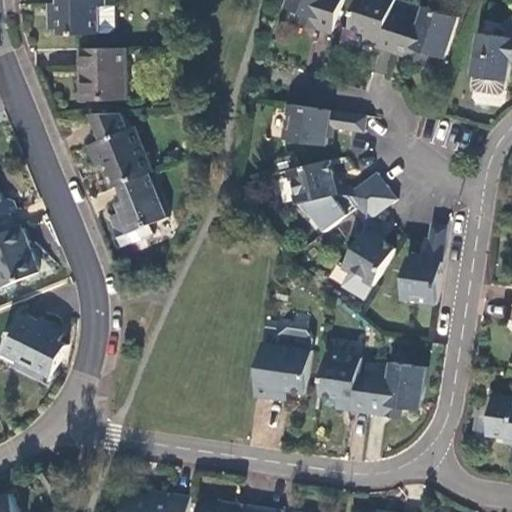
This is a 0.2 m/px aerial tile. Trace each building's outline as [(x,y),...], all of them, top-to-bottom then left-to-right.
[(107,0),(60,0),(60,2),(50,3),(50,29),(61,28),(61,34),(113,33),(118,28),(117,5),(107,5),(107,0)] [(291,0),(290,7),(308,13),(305,23),(335,32),(344,0),(291,0)] [(396,0),(360,0),(352,27),(370,32),(366,43),(397,53),(408,16),(393,12),(396,0)] [(408,16),(397,53),(426,61),(429,51),(448,57),(460,16),(427,6),(422,21),(408,16)] [(511,36),(482,32),(473,85),(478,91),(502,95),(508,90),(511,64),(511,36)] [(130,47),(84,48),(86,98),(131,97),(130,47)] [(370,115),(293,103),(288,138),(329,145),(332,127),(367,132),(370,115)] [(126,112),(92,113),(103,140),(90,145),(99,167),(106,164),(116,187),(124,184),(154,172),(156,171),(138,126),(132,128),(126,112)] [(333,160),(292,170),(300,203),(341,193),(333,160)] [(124,217),(116,221),(126,246),(158,233),(154,223),(172,216),(154,172),(124,184),(130,199),(118,203),(124,217)] [(380,172),(350,194),(371,221),(400,199),(380,172)] [(0,235),(19,227),(13,214),(20,211),(15,199),(11,197),(4,199),(0,188),(0,235)] [(452,225),(435,223),(430,258),(412,256),(405,298),(440,303),(452,225)] [(19,227),(0,235),(0,271),(6,287),(43,272),(24,225),(19,227)] [(399,248),(368,230),(347,266),(355,271),(347,285),(369,298),(399,248)] [(18,319),(2,351),(17,358),(14,364),(49,382),(64,352),(57,348),(62,339),(48,332),(47,333),(18,319)] [(266,342),(258,396),(273,399),(275,387),(309,392),(317,338),(310,330),(291,327),(283,333),(281,345),(266,342)] [(365,357),(330,352),(324,395),(358,400),(357,411),(372,414),(378,375),(363,373),(365,357)] [(392,377),(378,375),(372,414),(387,416),(389,404),(423,409),(430,366),(395,361),(392,377)] [(511,396),(496,394),(490,434),(511,436),(511,396)] [(51,469),(41,475),(51,491),(61,485),(51,469)] [(157,496),(128,491),(124,511),(189,511),(192,496),(162,491),(157,496)] [(0,511),(21,511),(13,493),(0,498),(0,511)] [(231,507),(200,502),(199,511),(266,511),(267,508),(237,503),(231,507)]
